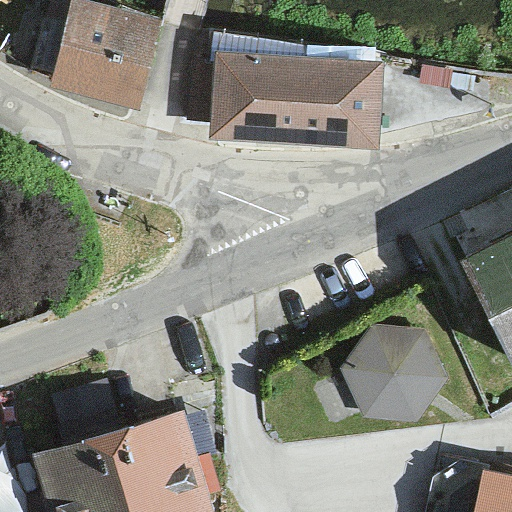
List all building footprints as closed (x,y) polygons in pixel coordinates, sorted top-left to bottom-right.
[(160,22),(82,0),(50,0),(47,13),(67,19),(50,83),(140,108),(160,22)] [(213,62),(194,62),(192,121),(211,121),(210,134),(379,138),(377,63),(363,62),(363,50),(303,47),(304,42),(214,30),(213,62)] [(511,367),(511,198),(442,232),(508,369),(511,367)] [(427,336),(371,328),(343,367),(367,415),(418,423),(447,388),(427,336)] [(188,462),(172,413),(39,455),(56,511),(206,511),(202,497),(219,492),(208,455),(188,462)] [(511,511),(511,478),(484,473),(475,511),(511,511)]
